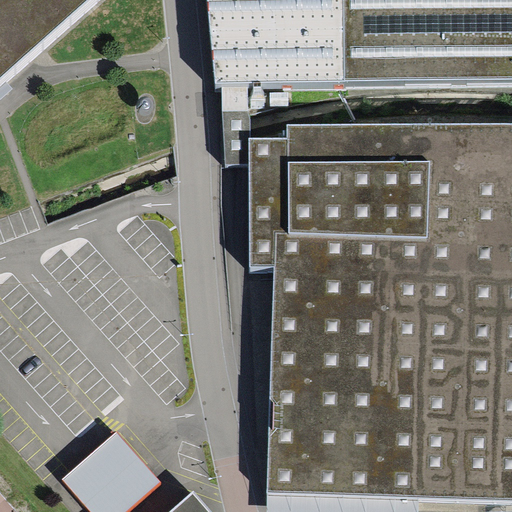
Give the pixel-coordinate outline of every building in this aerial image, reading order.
[(0,0),(0,80),(90,0),(0,0)] [(511,0),(207,0),(216,87),(222,87),(248,87),(511,83),(511,0)] [(511,125),(287,125),(290,139),(250,138),(248,111),(248,87),(222,87),(222,111),(226,164),(249,164),(250,266),(274,266),(267,492),(420,497),(511,501),(511,125)] [(117,432),(62,479),(91,511),(128,511),(162,483),(117,432)] [(419,511),(420,497),(267,492),(266,511),(419,511)] [(209,511),(193,493),(170,511),(209,511)]
